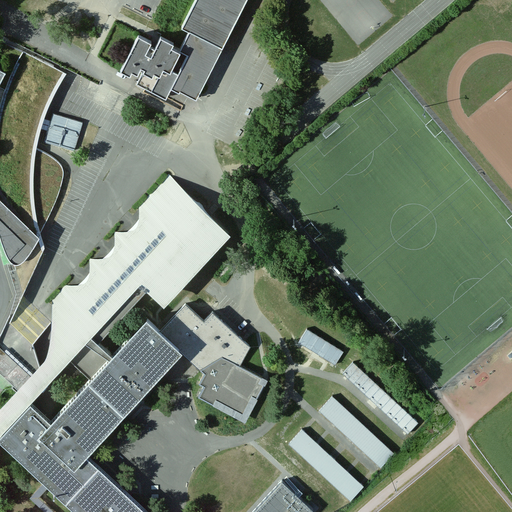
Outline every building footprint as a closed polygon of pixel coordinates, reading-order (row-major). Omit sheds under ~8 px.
[(200,0),(185,28),(194,34),(185,51),(193,55),(176,90),(201,100),(251,0),(200,0)] [(157,43),(145,36),(126,72),(137,77),(138,72),(145,76),(141,86),(170,100),(193,55),(185,51),(178,48),(181,44),(166,38),(158,57),(151,55),(157,43)] [(68,78),(57,71),(35,60),(26,55),(22,61),(15,76),(10,89),(6,101),(3,113),(0,125),(0,129),(0,200),(40,237),(45,227),(50,216),(56,205),(59,197),(63,187),(66,175),(66,172),(66,169),(65,167),(63,164),(59,160),(55,157),(46,152),(39,149),(41,143),(43,136),(48,122),(52,111),(59,96),(65,84),(68,78)] [(0,67),(0,96),(11,73),(0,67)] [(78,147),(86,119),(56,111),(48,139),(78,147)] [(199,210),(207,218),(212,213),(171,175),(141,207),(140,221),(138,227),(132,230),(118,231),(116,234),(115,247),(113,254),(107,256),(93,258),(91,260),(91,274),(88,280),(86,281),(89,284),(111,260),(115,256),(119,251),(136,233),(140,230),(144,225),(171,197),(186,211),(192,204),(199,210)] [(179,348),(201,370),(205,373),(199,383),(204,386),(198,396),(213,405),(216,400),(241,415),(252,398),(256,400),(264,386),(260,384),(263,379),(246,369),(245,368),(240,365),(251,347),(250,346),(213,311),(205,320),(186,303),(160,330),(146,317),(113,353),(98,339),(132,303),(148,287),(159,297),(221,231),(208,220),(207,218),(199,210),(192,204),(186,211),(171,197),(144,225),(140,230),(136,233),(119,251),(115,256),(111,260),(89,284),(64,309),(77,321),(80,324),(63,342),(62,345),(62,347),(64,349),(67,352),(73,357),(92,375),(64,404),(50,418),(31,400),(2,431),(39,467),(46,459),(56,469),(56,472),(56,475),(57,477),(58,479),(60,481),(63,482),(64,482),(66,481),(68,480),(69,482),(70,495),(78,502),(80,501),(92,511),(149,511),(141,504),(139,506),(126,495),(126,491),(123,488),(119,488),(112,481),(112,477),(82,450),(89,442),(88,438),(92,434),(96,435),(100,432),(99,427),(102,424),(107,424),(110,421),(109,416),(113,413),(117,413),(120,410),(119,405),(131,393),(143,392),(153,382),(152,377),(158,377),(168,367),(167,360),(179,348)] [(0,200),(0,235),(4,247),(9,258),(14,262),(18,264),(23,261),(40,237),(0,200)] [(159,297),(162,300),(229,230),(212,213),(207,218),(208,220),(221,231),(159,297)] [(80,324),(77,321),(64,309),(89,284),(86,281),(80,285),(67,285),(54,299),(55,310),(54,326),(52,341),(46,352),(41,361),(0,404),(0,422),(40,380),(44,376),(67,352),(64,349),(62,347),(62,345),(63,342),(80,324)] [(306,331),(298,344),(334,366),(342,354),(306,331)] [(359,362),(346,376),(408,433),(422,418),(359,362)] [(328,395),(316,410),(377,466),(390,452),(328,395)] [(241,415),(216,400),(213,405),(243,422),(256,400),(252,398),(241,415)] [(298,428),(285,443),(346,499),(359,485),(298,428)] [(51,482),(47,479),(30,496),(47,511),(54,511),(37,496),(51,482)] [(310,511),(313,509),(281,480),(251,511),(310,511)]
